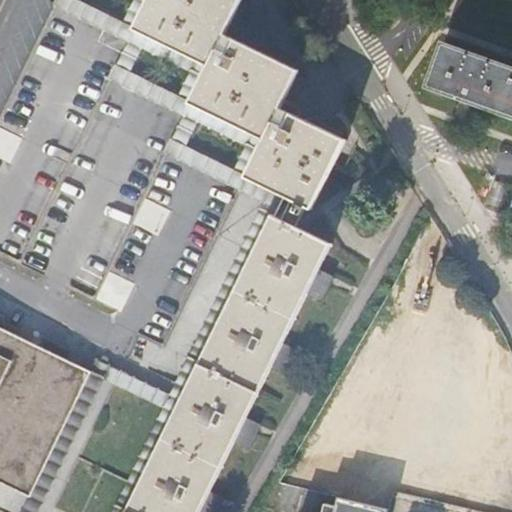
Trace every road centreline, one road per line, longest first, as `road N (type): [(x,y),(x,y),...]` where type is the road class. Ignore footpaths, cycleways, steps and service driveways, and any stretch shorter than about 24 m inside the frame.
road 1 (residential): [(511,315),(318,0)]
road 2 (unknown): [(0,229),(79,36)]
